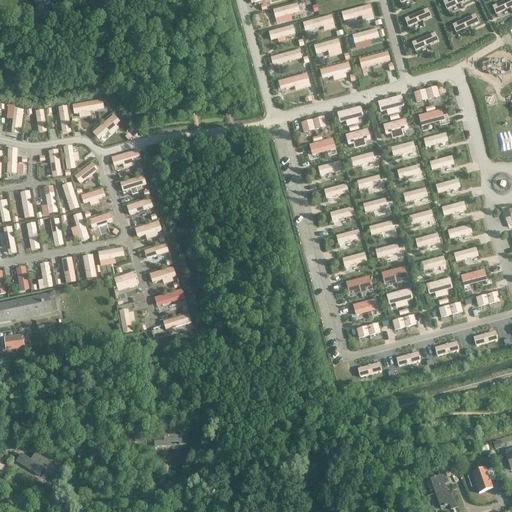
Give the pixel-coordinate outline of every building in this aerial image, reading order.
[(446,0),(443,2),(446,10),(467,0),(446,0)] [(511,0),(505,0),(492,6),(496,15),(511,6),(511,0)] [(298,1),(273,8),(276,17),(300,10),(298,1)] [(346,11),(348,20),(372,14),(370,5),(346,11)] [(408,27),(431,17),(427,8),(404,19),(408,27)] [(304,21),(306,29),(324,25),(325,29),(335,26),(332,13),(304,21)] [(475,14),(452,25),(456,33),(479,23),(475,14)] [(296,33),(294,24),(269,30),(272,39),(296,33)] [(352,35),(354,44),(378,38),(376,29),(352,35)] [(435,33),(412,43),(415,51),(438,41),(435,33)] [(315,43),(317,52),(329,49),(330,56),(343,53),(339,37),(315,43)] [(275,64),(300,57),(298,49),(273,55),(275,64)] [(388,52),(359,60),(361,69),(390,62),(388,52)] [(322,80),(351,72),(348,63),(320,70),(322,80)] [(311,86),(307,72),(278,79),(281,88),(295,85),(296,90),(311,86)] [(440,95),(437,85),(426,88),(428,98),(440,95)] [(414,91),(417,101),(428,98),(426,88),(414,91)] [(381,111),(403,105),(401,96),(379,102),(381,111)] [(73,103),(75,112),(104,108),(102,99),(73,103)] [(67,104),(58,106),(63,132),(72,131),(67,104)] [(338,111),(340,120),(362,114),(360,105),(338,111)] [(23,109),(9,108),(9,118),(13,118),(12,131),(21,131),(23,109)] [(44,108),(36,109),(39,132),(47,131),(44,108)] [(421,124),(443,117),(441,109),(418,115),(421,124)] [(121,120),(113,110),(88,131),(99,144),(118,128),(115,124),(121,120)] [(324,115),(312,118),(315,128),(319,127),(327,125),(324,115)] [(301,121),(303,131),(311,129),(315,128),(312,118),(301,121)] [(387,134),(409,128),(407,119),(385,125),(387,134)] [(344,136),(347,145),(369,139),(367,130),(344,136)] [(446,133),(423,139),(425,148),(448,142),(446,133)] [(333,147),(337,146),(335,137),(312,143),(315,152),(318,151),(333,147)] [(415,151),(413,142),(391,148),(393,157),(415,151)] [(64,146),(67,168),(76,166),(73,144),(64,146)] [(18,147),(8,147),(7,171),(17,172),(18,147)] [(58,149),(48,150),(52,175),(62,174),(58,149)] [(138,149),(112,156),(114,164),(123,162),(124,167),(136,164),(134,158),(140,157),(138,149)] [(373,153),(350,158),(353,168),(375,162),(373,153)] [(452,156),(429,162),(431,171),(454,165),(452,156)] [(330,172),(343,168),(340,160),(318,166),(320,174),(330,172)] [(99,168),(93,161),(75,175),(80,182),(99,168)] [(422,174),(419,165),(397,171),(399,180),(422,174)] [(146,183),(143,175),(120,182),(123,190),(146,183)] [(357,181),(359,191),(381,185),(379,176),(357,181)] [(438,194),(460,188),(458,179),(436,185),(438,194)] [(71,182),(63,184),(70,209),(78,207),(71,182)] [(349,193),(346,184),(324,190),(326,199),(349,193)] [(427,197),(425,188),(403,194),(405,203),(427,197)] [(83,205),(105,198),(103,189),(81,196),(83,205)] [(31,190),(21,191),(25,217),(35,216),(31,190)] [(55,190),(46,191),(49,213),(59,212),(55,190)] [(127,204),(130,213),(153,206),(150,197),(127,204)] [(8,199),(0,200),(0,201),(4,222),(12,220),(8,199)] [(385,199),(363,204),(365,213),(387,207),(385,199)] [(466,211),(464,202),(441,208),(444,217),(466,211)] [(353,207),(330,213),(332,222),(355,216),(353,207)] [(434,219),(431,211),(409,217),(411,225),(434,219)] [(113,223),(110,213),(89,220),(91,229),(113,223)] [(81,214),(73,216),(81,242),(89,239),(81,214)] [(59,219),(50,221),(55,247),(63,245),(59,219)] [(158,230),(162,228),(159,220),(135,227),(138,236),(146,234),(147,239),(158,235),(158,230)] [(393,230),(391,222),(369,227),(371,236),(393,230)] [(35,223),(26,225),(31,251),(40,249),(35,223)] [(472,234),(470,225),(447,231),(450,240),(472,234)] [(3,229),(9,255),(17,253),(12,227),(3,229)] [(338,245),(361,239),(358,230),(336,236),(338,245)] [(437,234),(415,240),(417,248),(440,242),(437,234)] [(147,257),(166,251),(164,243),(144,249),(147,257)] [(397,244),(375,250),(377,259),(400,253),(397,244)] [(98,252),(99,261),(124,257),(123,248),(98,252)] [(476,248),(453,254),(456,263),(478,257),(476,248)] [(344,268),(367,262),(365,253),(342,259),(344,268)] [(82,257),(86,279),(96,278),(93,255),(82,257)] [(446,265),(444,257),(421,262),(423,271),(446,265)] [(66,284),(76,282),(72,258),(62,260),(66,284)] [(53,286),(49,263),(40,265),(43,287),(53,286)] [(25,267),(16,269),(20,292),(29,290),(25,267)] [(172,275),(169,267),(150,273),(152,281),(172,275)] [(403,267),(381,273),(383,282),(406,276),(403,267)] [(462,286),(484,280),(482,271),(460,277),(462,286)] [(114,278),(118,292),(138,286),(133,272),(114,278)] [(373,285),(371,276),(348,282),(350,291),(373,285)] [(429,294),(452,288),(450,280),(427,286),(429,294)] [(181,289),(163,294),(165,302),(183,297),(181,289)] [(410,290),(387,296),(389,305),(412,299),(410,290)] [(500,302),(497,292),(487,295),(489,304),(500,302)] [(0,302),(0,323),(53,312),(52,310),(58,309),(55,295),(49,296),(48,293),(0,302)] [(488,305),(486,295),(475,298),(478,307),(488,305)] [(356,314),(379,308),(377,299),(354,305),(356,314)] [(452,315),(462,312),(460,303),(450,306),(452,315)] [(449,306),(438,309),(441,318),(452,315),(449,306)] [(129,308),(120,309),(123,331),(132,330),(129,308)] [(189,312),(163,320),(166,330),(192,323),(189,312)] [(414,315),(403,318),(406,328),(416,325),(414,315)] [(405,328),(403,318),(392,321),(394,331),(405,328)] [(378,321),(367,324),(369,334),(381,331),(378,321)] [(359,337),(369,334),(367,324),(356,327),(359,337)] [(498,340),(496,331),(473,337),(476,346),(498,340)] [(6,349),(24,347),(23,335),(4,338),(6,349)] [(457,342),(434,348),(437,357),(459,351),(457,342)] [(420,361),(418,352),(396,358),(398,367),(420,361)] [(359,378),(382,372),(380,363),(357,369),(359,378)] [(167,442),(180,441),(180,433),(164,433),(164,439),(155,439),(155,447),(167,447),(167,442)] [(21,454),(16,462),(39,476),(42,470),(41,470),(42,468),(53,475),(58,467),(35,453),(31,460),(21,454)] [(429,477),(435,494),(447,490),(445,485),(449,484),(444,468),(437,471),(439,476),(436,477),(435,476),(434,477),(434,476),(429,477)] [(485,468),(471,473),(479,494),(493,488),(490,482),(496,480),(492,468),(486,470),(485,468)] [(447,490),(435,494),(441,510),(445,509),(445,507),(446,507),(445,506),(449,505),(451,510),(458,508),(452,493),(449,494),(447,490)]
